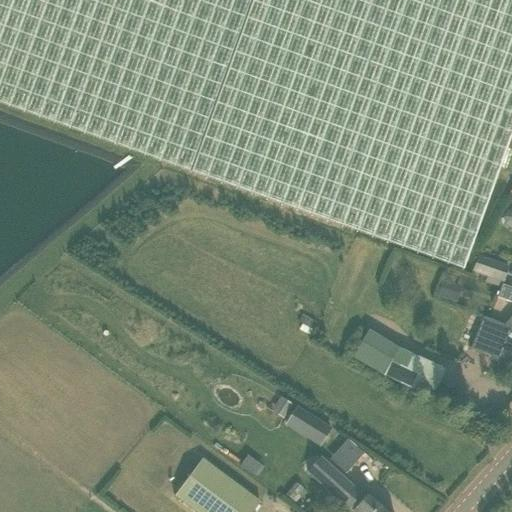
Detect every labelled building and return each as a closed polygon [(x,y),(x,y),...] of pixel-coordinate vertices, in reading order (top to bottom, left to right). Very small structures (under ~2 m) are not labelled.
[(511,0),(0,0),(0,104),(134,153),(348,227),(462,270),(511,132),(511,0)] [(472,273),(503,283),(508,267),(477,257),(472,273)] [(442,281),(437,298),(457,304),(462,287),(442,281)] [(511,288),(502,285),(497,298),(511,303),(511,288)] [(482,318),(471,349),(484,355),(491,340),(495,341),(511,357),(511,328),(482,317),(482,318)] [(445,369),(398,349),(382,376),(432,399),(445,369)] [(270,411),(283,419),(292,405),(280,397),(270,411)] [(328,428),(295,408),(284,425),(318,445),(328,428)] [(330,456),(345,470),(356,458),(341,444),(330,456)] [(202,461),(175,498),(193,511),(250,511),(258,502),(202,461)] [(340,477),(332,469),(331,470),(324,464),(311,478),(332,497),(334,496),(352,511),(390,511),(369,493),(364,498),(347,483),(346,484),(339,478),(340,477)]
